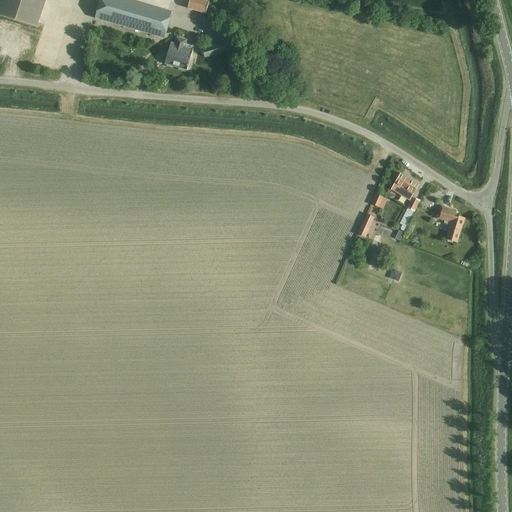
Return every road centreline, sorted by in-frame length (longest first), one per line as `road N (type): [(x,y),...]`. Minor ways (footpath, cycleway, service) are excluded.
road 1 (unclassified): [(488,206),(323,115),(0,81)]
road 2 (tertiary): [(488,206),(491,318),(504,367)]
road 3 (tertiary): [(501,511),(504,367)]
